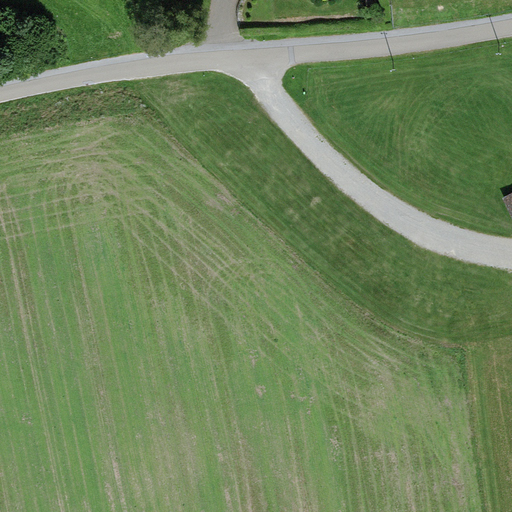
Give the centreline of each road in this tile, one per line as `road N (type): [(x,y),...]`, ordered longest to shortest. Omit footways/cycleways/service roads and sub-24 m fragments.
road 1 (unclassified): [(0,92),(153,64),(511,24)]
road 2 (track): [(511,258),(439,245),(395,216),(232,57)]
